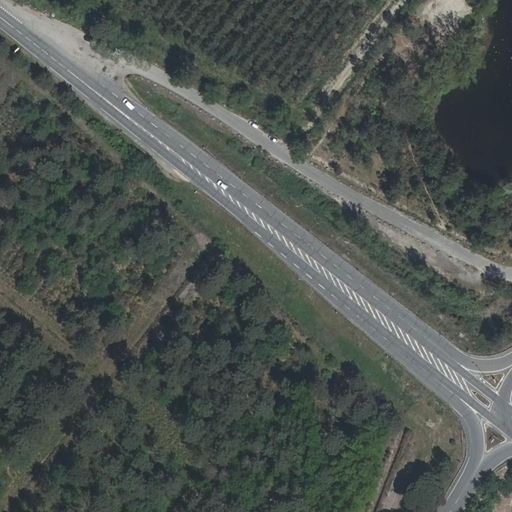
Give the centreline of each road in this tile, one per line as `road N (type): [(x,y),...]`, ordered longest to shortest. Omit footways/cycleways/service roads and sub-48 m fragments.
road 1 (unclassified): [(511,281),(485,273),(125,53),(44,51)]
road 2 (secondary): [(504,404),(88,80)]
road 3 (motorway): [(511,359),(481,365),(456,352),(140,110),(88,80)]
road 4 (motorway): [(258,226),(474,422),(476,454),(445,511)]
road 5 (secondary): [(258,226),(511,433)]
road 6 (secondary): [(44,51),(258,226)]
road 7 (track): [(302,128),(402,0)]
